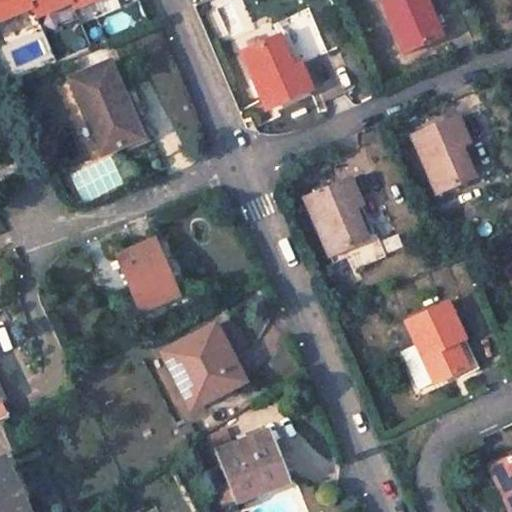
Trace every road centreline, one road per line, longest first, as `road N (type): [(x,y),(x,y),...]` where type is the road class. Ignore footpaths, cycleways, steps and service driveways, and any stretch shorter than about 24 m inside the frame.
road 1 (unclassified): [(387,511),(239,163)]
road 2 (residential): [(511,50),(239,163)]
road 3 (unclassified): [(47,241),(239,163)]
road 4 (unclassified): [(239,163),(168,0)]
road 5 (residential): [(511,402),(453,430),(420,470),(436,511)]
